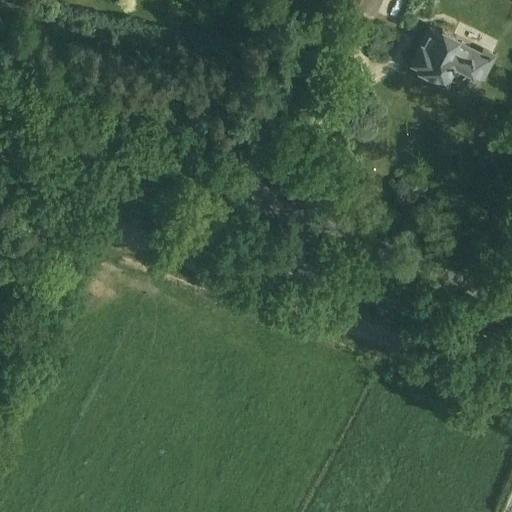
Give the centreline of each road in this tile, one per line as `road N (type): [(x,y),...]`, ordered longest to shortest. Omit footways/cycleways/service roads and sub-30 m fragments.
road 1 (unclassified): [(511,396),(51,201)]
road 2 (primary): [(511,352),(59,169)]
road 3 (unclassified): [(511,303),(242,196)]
road 4 (unclassified): [(242,196),(0,100)]
road 5 (unclassified): [(242,196),(335,0)]
